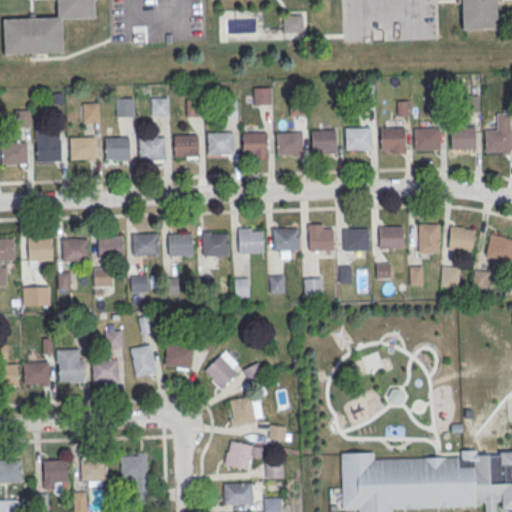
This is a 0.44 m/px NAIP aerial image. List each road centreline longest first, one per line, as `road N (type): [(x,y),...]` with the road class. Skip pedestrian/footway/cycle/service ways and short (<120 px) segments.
road 1 (residential): [(511,199),(427,187),(0,197)]
road 2 (residential): [(180,419),(166,413),(0,422)]
